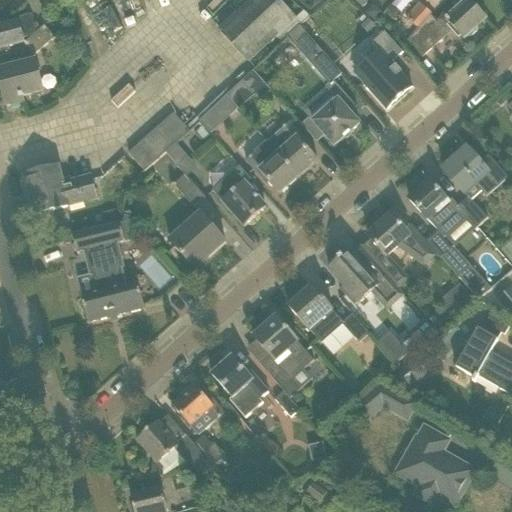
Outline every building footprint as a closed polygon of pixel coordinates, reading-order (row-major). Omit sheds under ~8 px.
[(278,0),(254,0),(235,18),(221,31),(250,63),(252,61),(256,66),(275,48),(299,27),(302,24),(310,17),(305,12),(297,19),(278,0)] [(448,20),(445,17),(438,23),(431,17),(431,16),(419,30),(408,42),(422,58),(454,29),(465,40),(487,20),(469,1),(448,20)] [(420,4),(407,19),(408,20),(419,30),(431,16),(431,17),(432,15),(420,4)] [(17,24),(0,29),(0,57),(12,54),(10,47),(24,44),(23,40),(30,38),(36,32),(31,15),(16,20),(17,24)] [(368,34),(376,26),(368,19),(361,27),(368,34)] [(34,56),(55,39),(46,27),(25,45),(34,56)] [(356,74),(388,110),(414,87),(392,63),(404,53),(386,32),(373,43),(381,52),(356,74)] [(332,84),(343,73),(306,33),(295,44),(332,84)] [(36,63),(0,71),(0,80),(7,107),(24,103),(23,98),(44,92),(36,63)] [(244,84),(267,109),(278,99),(254,74),(244,84)] [(350,114),(338,100),(312,122),(335,147),(360,125),(350,114)] [(211,135),(224,123),(213,110),(200,123),(211,135)] [(190,132),(174,114),(129,154),(146,172),(167,153),(177,144),(190,132)] [(307,150),(309,148),(289,125),(268,143),(271,146),(300,178),(318,162),(307,150)] [(189,157),(177,144),(167,153),(178,166),(189,157)] [(247,162),(267,185),(270,183),(281,195),(300,178),(271,146),(258,157),(255,154),(247,162)] [(476,186),(482,193),(488,199),(509,180),(489,158),(480,165),(467,150),(444,171),(465,195),(476,186)] [(240,167),(213,191),(245,227),(266,208),(246,185),(252,180),(240,167)] [(25,177),(35,216),(68,207),(97,199),(91,178),(72,183),(71,178),(62,181),(58,168),(25,177)] [(175,186),(194,208),(206,198),(187,176),(175,186)] [(444,239),(468,218),(458,208),(458,207),(453,201),(449,203),(431,182),(429,183),(426,180),(417,189),(420,192),(410,201),(428,222),(429,221),(444,239)] [(488,219),(472,201),(470,199),(469,198),(469,199),(458,207),(458,208),(468,218),(477,229),(488,219)] [(368,237),(387,258),(398,247),(424,267),(436,257),(405,221),(404,222),(393,210),(380,221),(383,224),(368,237)] [(170,242),(195,270),(226,243),(201,215),(170,242)] [(139,285),(128,287),(117,245),(126,243),(121,224),(73,236),(78,255),(86,253),(96,295),(82,299),(89,325),(145,311),(139,285)] [(442,258),(460,278),(475,295),(487,285),(471,268),(455,250),(453,248),(442,258)] [(358,303),(359,304),(372,293),(387,312),(406,296),(399,289),(398,290),(377,266),(368,274),(350,254),(344,259),(342,258),(339,261),(340,262),(330,271),(349,292),(346,295),(355,306),(358,303)] [(408,282),(387,258),(377,266),(398,290),(399,289),(408,282)] [(312,287),(289,308),(322,344),(343,325),(360,344),(370,334),(353,315),(344,323),(333,311),(312,287)] [(511,321),(493,311),(485,325),(504,336),(511,322),(511,321)] [(254,338),(257,342),(248,350),(285,392),(291,399),(301,391),(313,380),(305,371),(315,362),(277,318),(254,338)] [(479,378),(511,396),(511,365),(491,354),(498,341),(479,330),(457,369),(475,380),(473,383),(476,384),(479,378)] [(390,333),(378,344),(397,365),(409,354),(390,333)] [(409,390),(429,374),(416,357),(396,373),(409,390)] [(233,358),(212,376),(232,399),(230,401),(246,419),(264,404),(261,401),(269,394),(266,390),(247,368),(244,371),(233,358)] [(383,409),(408,423),(420,404),(381,383),(352,408),(367,423),(383,409)] [(200,437),(215,423),(213,420),(223,412),(212,400),(209,403),(197,389),(175,409),(189,425),(200,437)] [(276,400),(292,418),(301,411),(291,399),(285,392),(276,400)] [(240,420),(235,424),(248,440),(254,435),(240,420)] [(178,444),(159,423),(138,441),(155,460),(152,475),(165,477),(186,463),(188,465),(191,463),(203,478),(214,467),(196,446),(187,436),(178,444)] [(406,479),(455,507),(472,477),(439,459),(448,442),(425,429),(418,441),(425,445),(406,479)] [(212,445),(206,438),(196,446),(214,467),(224,456),(214,444),(212,445)] [(168,511),(163,490),(164,478),(165,477),(152,475),(150,491),(131,495),(134,511),(168,511)] [(306,494),(320,503),(327,493),(314,483),(306,494)]
